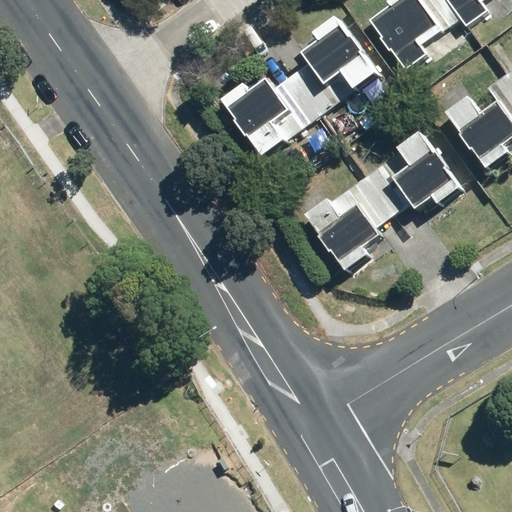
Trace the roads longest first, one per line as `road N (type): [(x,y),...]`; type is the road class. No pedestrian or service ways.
road 1 (secondary): [(316,428),(84,95)]
road 2 (tertiary): [(511,306),(316,428)]
road 3 (residential): [(84,95),(213,0)]
